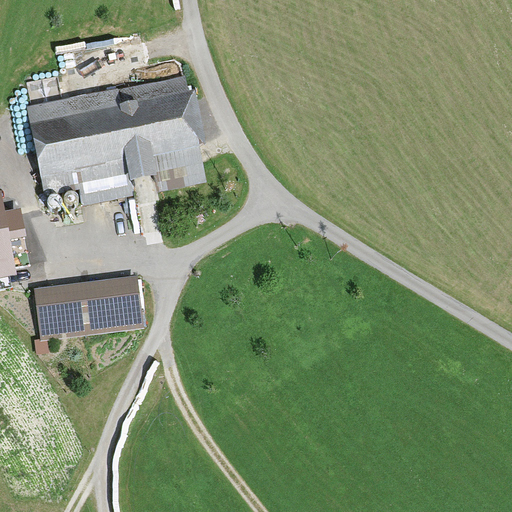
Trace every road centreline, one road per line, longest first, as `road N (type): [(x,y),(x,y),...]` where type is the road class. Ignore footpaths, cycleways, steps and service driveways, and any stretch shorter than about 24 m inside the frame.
road 1 (track): [(280,196),(511,342)]
road 2 (track): [(189,0),(216,98),(280,196)]
road 3 (track): [(262,511),(192,421),(158,326)]
road 4 (track): [(105,511),(104,450),(158,326)]
road 5 (track): [(158,326),(190,255),(280,196)]
